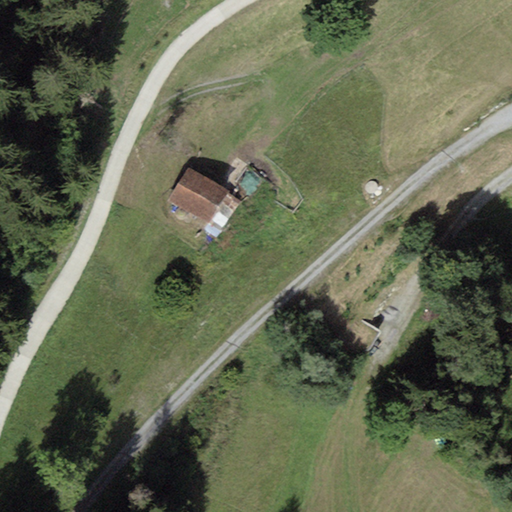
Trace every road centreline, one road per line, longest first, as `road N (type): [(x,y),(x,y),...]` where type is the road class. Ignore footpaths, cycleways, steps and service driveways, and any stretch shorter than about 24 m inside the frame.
road 1 (track): [(83,511),(154,424),(270,309),(437,162),(511,112)]
road 2 (track): [(243,0),(167,59),(134,118),(96,224),(0,408)]
road 3 (track): [(511,183),(459,220),(377,349)]
